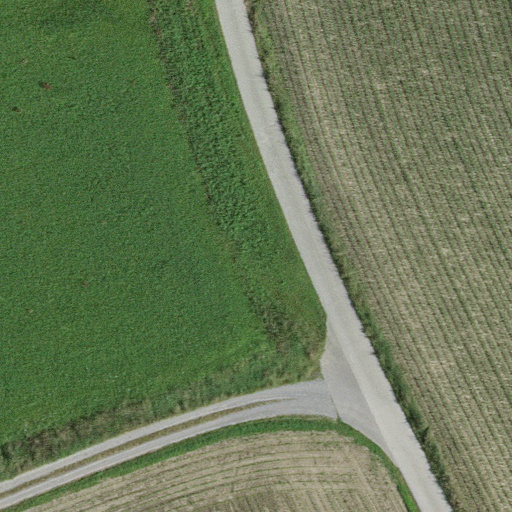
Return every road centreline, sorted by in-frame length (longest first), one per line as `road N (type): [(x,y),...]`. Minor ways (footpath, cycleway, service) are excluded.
road 1 (residential): [(232,0),(310,250),(433,511)]
road 2 (track): [(364,378),(83,461),(0,496)]
